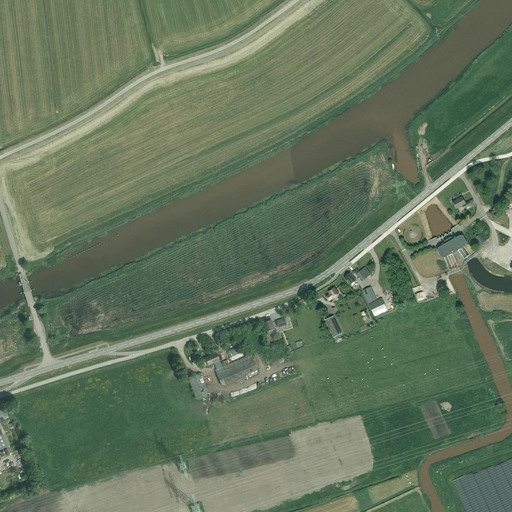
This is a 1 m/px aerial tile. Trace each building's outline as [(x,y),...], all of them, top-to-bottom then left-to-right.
[(471,205),(469,202),(465,203),(462,197),(452,202),(456,209),(463,205),(464,209),(471,205)] [(479,234),(475,237),(480,244),(484,241),(479,234)] [(446,244),(437,250),(441,258),(443,257),(452,254),(453,254),(458,251),(458,250),(464,246),(467,243),(463,235),(453,239),(451,237),(444,241),(446,244)] [(365,267),(362,270),(367,277),(371,274),(365,267)] [(367,277),(361,270),(356,274),(362,281),(367,277)] [(344,278),(349,285),(350,285),(356,280),(350,273),(344,278)] [(424,289),(421,283),(414,286),(416,292),(424,289)] [(362,291),(368,304),(377,299),(371,286),(362,291)] [(330,294),(327,296),(326,297),(329,301),(333,298),(339,294),(338,292),(340,291),(337,287),(335,289),(334,288),(334,287),(329,291),(328,292),(330,294)] [(374,316),(387,310),(382,298),(369,304),(374,316)] [(341,335),(333,317),(325,320),(334,338),(341,335)] [(287,325),(284,318),(276,321),(278,328),(287,325)] [(263,323),(265,327),(267,332),(274,330),(273,325),(271,321),(263,323)] [(208,366),(214,363),(216,370),(215,370),(221,386),(257,370),(251,355),(222,367),(219,361),(220,361),(216,353),(205,358),(208,366)] [(197,401),(198,400),(209,396),(201,373),(188,378),(197,401)] [(227,391),(229,398),(248,394),(246,387),(227,391)] [(11,421),(8,423),(10,429),(9,430),(11,433),(17,430),(15,427),(14,427),(11,421)]
